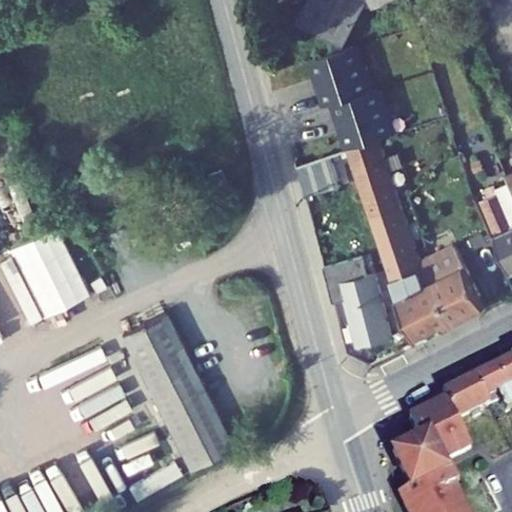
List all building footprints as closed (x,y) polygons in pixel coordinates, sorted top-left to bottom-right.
[(313,0),(302,23),(347,46),(369,0),(381,0),(382,1),(383,0),(313,0)] [(379,139),(348,148),(385,258),(414,248),(379,139)] [(442,160),(459,155),(457,149),(441,154),(442,160)] [(456,203),(473,197),(459,155),(442,160),(456,203)] [(329,157),(300,167),(304,182),(334,173),(329,157)] [(511,186),(511,184),(498,190),(496,184),(484,189),(488,197),(481,200),(511,270),(511,186)] [(414,248),(385,258),(396,291),(418,340),(485,308),(458,245),(419,263),(414,248)] [(362,256),(324,266),(334,302),(346,299),(358,345),(391,336),(374,274),(368,276),(362,256)] [(125,335),(193,471),(236,449),(168,314),(125,335)] [(495,418),(511,409),(511,363),(511,361),(475,378),(489,407),(495,418)] [(489,407),(475,378),(441,395),(445,402),(456,423),(489,407)] [(442,466),(471,451),(456,423),(445,402),(408,421),(415,435),(411,447),(391,457),(409,492),(446,475),(442,466)] [(182,474),(176,458),(159,465),(157,459),(126,473),(135,494),(182,474)] [(446,475),(409,492),(398,497),(405,511),(465,511),(454,490),(458,488),(451,473),(446,475)]
